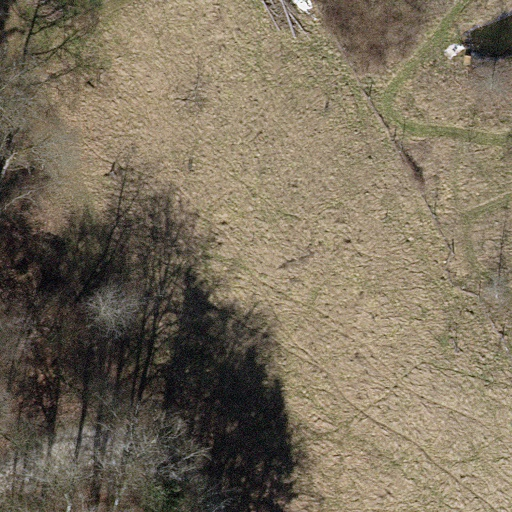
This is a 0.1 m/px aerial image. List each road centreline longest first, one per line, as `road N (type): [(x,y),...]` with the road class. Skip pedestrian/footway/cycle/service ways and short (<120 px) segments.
road 1 (track): [(0,484),(146,359),(228,511)]
road 2 (track): [(0,35),(146,359)]
